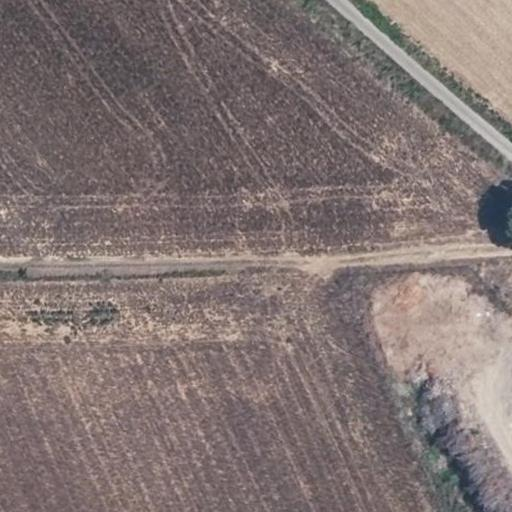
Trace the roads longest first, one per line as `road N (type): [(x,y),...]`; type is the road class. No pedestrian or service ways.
road 1 (track): [(511,253),(0,270)]
road 2 (unclassified): [(511,148),(336,0)]
